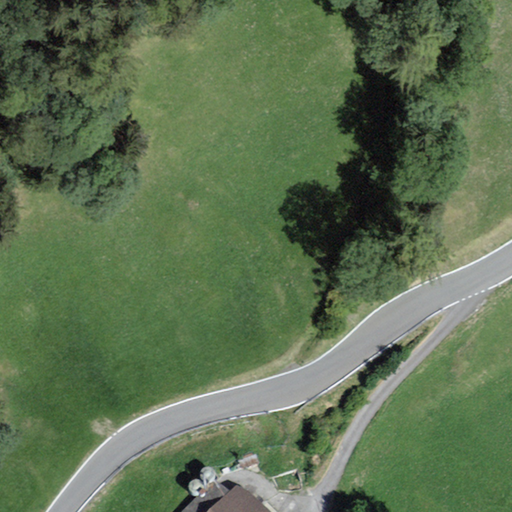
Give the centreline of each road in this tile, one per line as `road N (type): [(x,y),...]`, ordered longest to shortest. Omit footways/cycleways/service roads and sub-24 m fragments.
road 1 (unclassified): [(65,511),(114,453),(150,429),(324,373),(414,304),(467,280)]
road 2 (residential): [(311,511),(382,393),(467,307),(467,280)]
